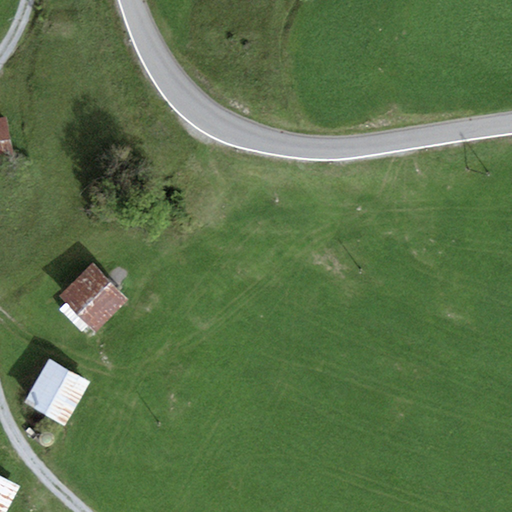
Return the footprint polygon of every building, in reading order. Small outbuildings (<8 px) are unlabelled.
[(0,168),(13,166),(8,126),(0,127),(0,168)] [(127,301),(96,271),(67,300),(98,331),(127,301)] [(90,384),(52,363),(28,405),(67,426),(90,384)] [(45,446),(47,447),(50,447),(53,447),(55,445),(57,443),(58,441),(57,438),(56,435),(55,433),(52,432),(49,431),(47,432),(45,433),(43,435),(42,437),(41,439),(42,442),(43,444),(45,446)] [(0,511),(8,511),(22,488),(0,476),(0,511)]
